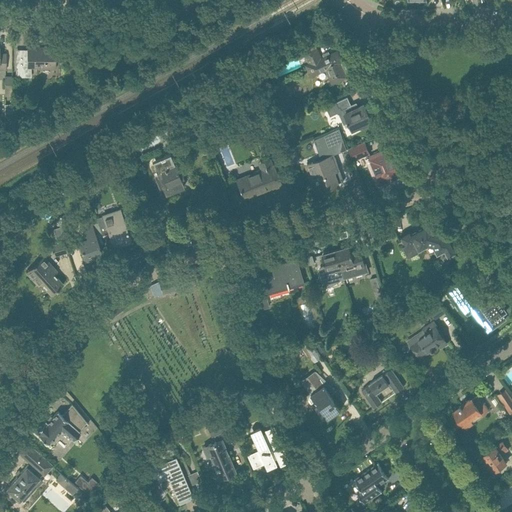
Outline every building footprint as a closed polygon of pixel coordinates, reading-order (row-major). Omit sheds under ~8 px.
[(350,75),(347,69),(348,67),(348,65),(346,64),(345,63),(343,60),(343,61),(341,62),(337,51),(321,58),(314,43),(315,42),(314,42),(305,46),(302,47),(305,53),(310,63),(307,65),(312,75),(326,69),(333,83),(350,75)] [(27,49),(27,59),(27,67),(37,67),(37,69),(55,69),(55,47),(42,47),(42,49),(27,49)] [(23,66),(16,66),(16,76),(27,76),(31,76),(31,67),(27,67),(23,67),(23,66)] [(13,96),(12,76),(4,76),(4,96),(13,96)] [(347,96),(326,106),(330,116),(337,112),(338,113),(340,112),(344,123),(347,121),(348,123),(349,122),(352,129),(364,124),(365,125),(370,123),(369,122),(371,120),(364,104),(353,109),(347,96)] [(166,128),(166,129),(169,137),(172,139),(175,139),(181,137),(175,123),(168,126),(167,127),(166,128)] [(324,157),(306,163),(310,173),(309,174),(311,182),(313,181),(316,190),(322,189),(322,190),(323,190),(322,188),(336,183),(337,185),(338,185),(337,183),(343,181),(333,153),(347,147),(339,127),(311,139),(318,158),(324,156),(324,157)] [(353,159),(369,153),(365,142),(349,148),(353,159)] [(377,185),(403,174),(391,147),(365,158),(377,185)] [(163,156),(152,160),(157,173),(162,186),(165,194),(184,186),(180,179),(183,177),(179,168),(178,164),(175,165),(172,158),(170,153),(163,156)] [(265,168),(236,179),(243,198),(269,188),(270,190),(281,185),(273,165),(270,159),(263,162),(265,168)] [(59,184),(57,177),(50,179),(51,186),(59,184)] [(72,239),(70,232),(73,231),(71,225),(69,226),(65,213),(61,214),(60,212),(64,211),(61,203),(52,205),(55,213),(56,216),(59,226),(53,228),(57,241),(50,244),(54,255),(68,251),(65,241),(72,239)] [(126,228),(123,219),(114,222),(112,215),(108,217),(107,214),(104,215),(104,216),(97,218),(98,222),(105,239),(110,237),(113,245),(120,242),(120,241),(129,238),(126,228)] [(105,239),(98,222),(92,224),(92,223),(88,225),(89,228),(85,229),(88,238),(79,241),(81,248),(84,257),(93,254),(94,256),(101,253),(97,241),(105,239)] [(375,227),(379,236),(379,237),(390,233),(387,223),(375,227)] [(444,258),(449,255),(454,253),(454,252),(456,251),(446,231),(443,230),(440,231),(431,229),(430,226),(427,225),(412,233),(410,231),(411,231),(411,230),(401,235),(406,245),(415,241),(419,248),(428,243),(434,245),(438,253),(441,251),(444,258)] [(168,226),(154,231),(159,245),(173,240),(176,251),(193,245),(194,247),(206,242),(203,230),(190,234),(189,233),(172,238),(168,226)] [(341,248),(335,250),(343,276),(344,277),(366,270),(365,266),(363,259),(360,250),(351,252),(349,246),(348,246),(348,244),(340,246),(341,248)] [(324,269),(319,271),(322,283),(343,276),(335,250),(330,251),(329,250),(322,252),(323,254),(322,254),(324,260),(323,261),(323,263),(324,263),(325,264),(323,265),(324,269)] [(43,256),(26,271),(38,286),(41,283),(45,287),(52,294),(63,284),(53,273),(56,271),(43,256)] [(264,272),(253,276),(258,292),(270,289),(271,292),(283,289),(284,293),(296,290),(297,293),(306,290),(297,262),(285,266),(283,261),(263,267),(264,272)] [(159,281),(149,285),(154,297),(163,293),(163,292),(180,287),(189,285),(189,286),(198,283),(195,271),(177,276),(159,281)] [(381,285),(379,286),(376,277),(371,279),(377,301),(385,299),(381,285)] [(448,288),(448,289),(453,286),(454,287),(455,286),(455,285),(456,284),(470,303),(468,305),(488,332),(505,319),(501,313),(506,310),(494,293),(489,297),(485,292),(481,295),(473,285),(468,289),(462,280),(463,279),(462,279),(448,288)] [(436,297),(422,300),(428,309),(434,318),(445,310),(436,297)] [(126,298),(115,307),(119,312),(130,303),(126,298)] [(423,330),(408,340),(414,348),(419,357),(431,349),(431,350),(433,350),(435,349),(435,347),(435,346),(438,344),(440,346),(447,342),(441,334),(436,326),(432,321),(422,328),(423,330)] [(314,344),(313,344),(309,337),(299,344),(309,358),(311,357),(315,362),(322,357),(320,354),(321,354),(314,344)] [(314,344),(321,354),(328,349),(321,339),(314,344)] [(403,386),(391,369),(383,375),(383,374),(369,383),(370,384),(361,389),(374,407),(381,402),(375,393),(376,392),(389,383),(396,392),(403,386)] [(334,389),(328,382),(324,384),(315,371),(302,380),(328,418),(341,409),(330,393),(334,389)] [(511,411),(511,397),(511,396),(505,388),(497,394),(510,413),(511,411)] [(460,407),(454,411),(455,413),(454,414),(456,417),(458,417),(464,425),(471,420),(481,414),(482,415),(490,410),(479,394),(470,400),(470,399),(459,406),(460,407)] [(88,423),(71,404),(62,415),(57,411),(48,422),(45,420),(35,432),(49,444),(61,430),(76,442),(83,434),(79,430),(86,422),(87,424),(88,423)] [(221,439),(228,437),(225,430),(231,427),(226,416),(214,421),(214,420),(206,423),(212,436),(215,435),(215,438),(216,441),(203,446),(207,456),(210,455),(216,468),(220,477),(234,471),(231,462),(221,439)] [(247,455),(253,468),(256,467),(264,463),(265,463),(266,466),(276,461),(275,458),(276,457),(280,464),(289,459),(275,429),(273,431),(271,426),(266,428),(264,429),(265,432),(264,433),(260,424),(249,429),(258,449),(250,453),(247,455)] [(490,447),(485,451),(488,455),(485,456),(492,466),(495,464),(500,472),(511,464),(502,452),(511,445),(502,434),(496,438),(493,434),(485,441),(490,447)] [(39,477),(42,474),(44,476),(53,466),(26,442),(17,452),(29,462),(6,489),(19,500),(34,483),(38,486),(43,481),(39,477)] [(192,494),(188,485),(178,463),(173,465),(171,459),(153,467),(162,489),(166,488),(177,504),(186,498),(185,497),(191,495),(192,494)] [(355,478),(354,478),(361,488),(357,490),(356,490),(365,503),(365,502),(379,492),(381,491),(381,492),(382,491),(378,485),(388,478),(388,479),(389,478),(378,462),(377,463),(378,463),(377,463),(355,478)] [(61,473),(56,479),(59,481),(64,486),(72,493),(77,487),(61,473)] [(92,477),(82,489),(91,496),(101,485),(92,477)] [(126,505),(118,511),(133,511),(137,509),(131,501),(126,505)] [(391,502),(383,507),(381,509),(383,511),(396,511),(394,509),(396,508),(391,502)]
